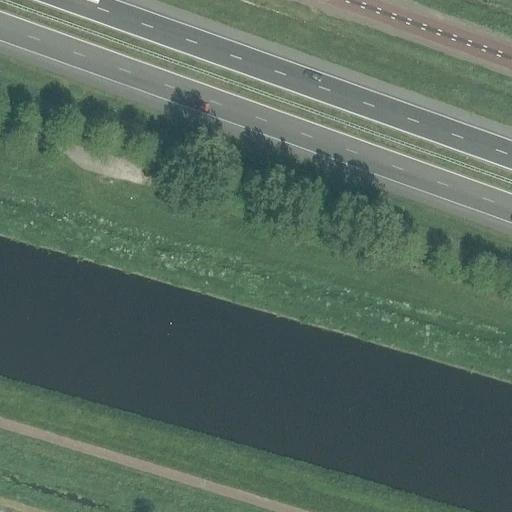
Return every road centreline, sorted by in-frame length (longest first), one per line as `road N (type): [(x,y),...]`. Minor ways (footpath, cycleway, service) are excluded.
road 1 (motorway): [(0,29),(511,211)]
road 2 (motorway): [(511,157),(70,0)]
road 3 (residential): [(511,59),(344,0)]
road 4 (unclassified): [(149,172),(0,130)]
